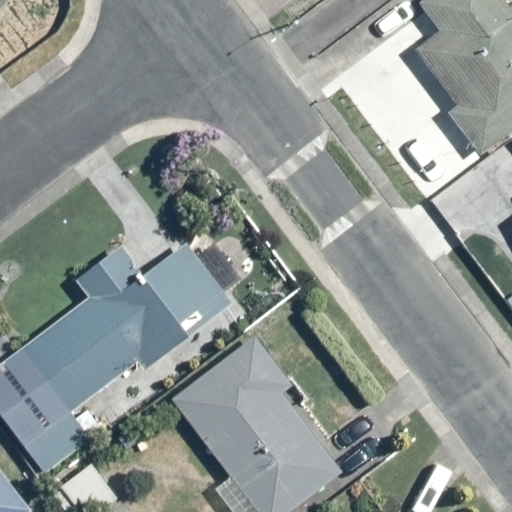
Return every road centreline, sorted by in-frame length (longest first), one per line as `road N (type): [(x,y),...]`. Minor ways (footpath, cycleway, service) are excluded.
road 1 (residential): [(511,442),(161,0)]
road 2 (residential): [(0,116),(153,0)]
